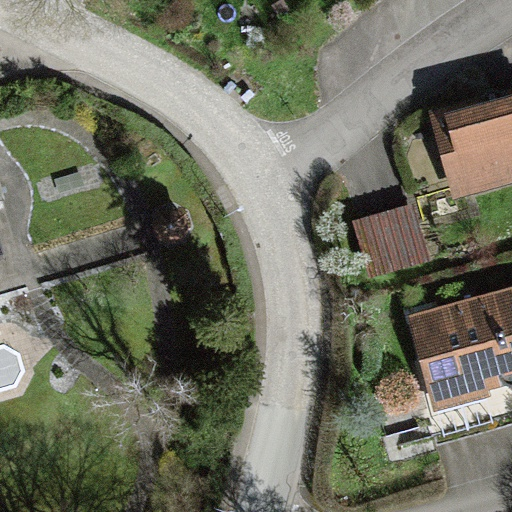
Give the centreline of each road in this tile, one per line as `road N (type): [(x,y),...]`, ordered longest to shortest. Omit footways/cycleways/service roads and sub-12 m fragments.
road 1 (residential): [(259,181),(287,253),(290,339),(255,511)]
road 2 (residential): [(4,0),(164,81),(220,122),(259,181)]
road 3 (residential): [(259,181),(511,1)]
